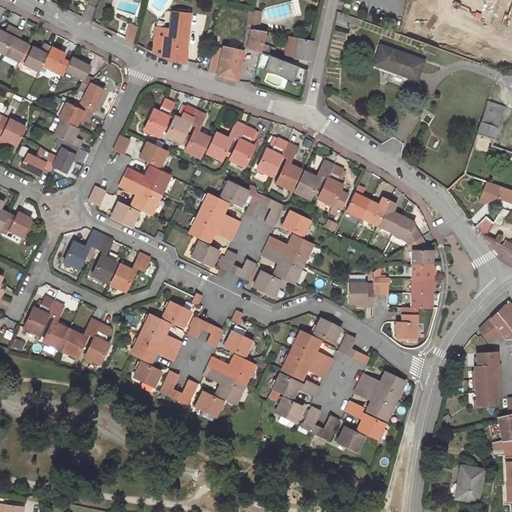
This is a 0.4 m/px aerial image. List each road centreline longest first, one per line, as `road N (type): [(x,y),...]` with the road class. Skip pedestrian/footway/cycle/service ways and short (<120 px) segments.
road 1 (track): [(353,511),(345,495),(127,426),(109,400),(83,384),(0,377)]
road 2 (residential): [(435,374),(315,304),(274,317),(161,268)]
road 3 (residential): [(306,117),(439,203),(499,284)]
road 4 (track): [(0,475),(187,511)]
road 5 (residential): [(143,63),(306,117)]
road 6 (residential): [(143,63),(68,212)]
road 7 (residential): [(35,272),(112,307),(154,287),(161,268)]
road 8 (residential): [(16,0),(143,63)]
road 9 (unclassified): [(435,374),(409,511)]
road 10 (unclassified): [(333,0),(306,117)]
